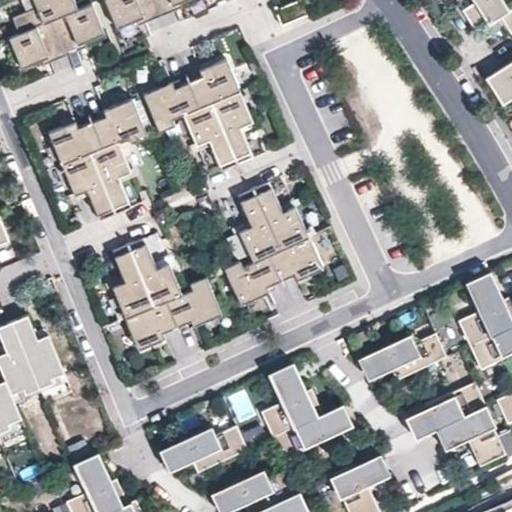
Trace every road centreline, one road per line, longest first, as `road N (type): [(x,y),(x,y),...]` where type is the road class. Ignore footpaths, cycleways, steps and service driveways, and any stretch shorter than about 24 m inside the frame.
road 1 (residential): [(511,200),(391,5)]
road 2 (residential): [(315,329),(130,416)]
road 3 (residential): [(130,416),(63,253)]
road 4 (residential): [(418,469),(315,329)]
road 5 (residential): [(318,145),(390,296)]
road 6 (residential): [(278,58),(266,29),(233,16),(148,48)]
road 7 (residential): [(63,253),(8,119)]
road 8 (residential): [(511,239),(390,296)]
road 9 (residential): [(391,5),(278,58)]
road 10 (residential): [(199,511),(146,472),(130,416)]
